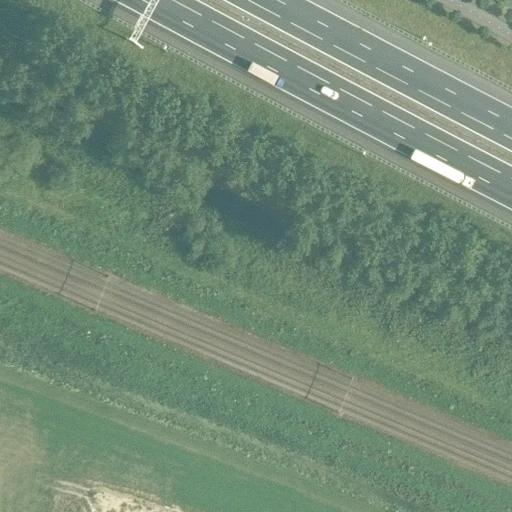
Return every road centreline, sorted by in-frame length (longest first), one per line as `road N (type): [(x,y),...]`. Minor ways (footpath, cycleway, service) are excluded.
road 1 (motorway): [(140,0),(511,195)]
road 2 (motorway): [(511,124),(274,0)]
